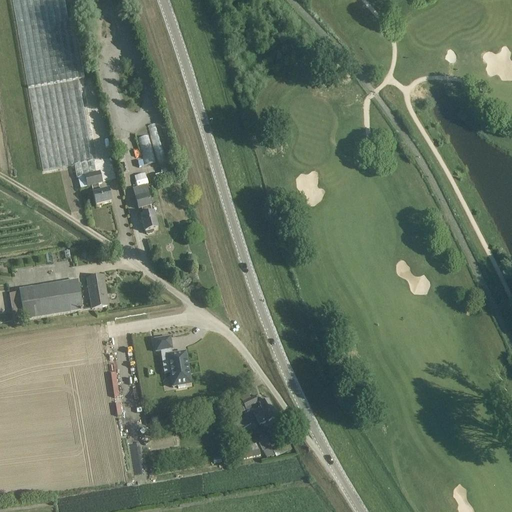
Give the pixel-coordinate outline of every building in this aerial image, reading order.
[(108,191),(100,193),(98,185),(102,184),(99,173),(96,174),(93,162),(78,79),(85,79),(75,19),(68,20),(64,0),(12,0),(43,172),(74,166),(77,180),(78,180),(81,190),(91,187),(93,195),(92,195),(95,207),(111,203),(108,191)] [(157,164),(166,162),(157,123),(149,125),(157,164)] [(138,138),(145,166),(156,163),(149,136),(138,138)] [(180,163),(173,166),(175,173),(182,170),(180,163)] [(154,233),(154,232),(158,230),(154,213),(152,214),(150,207),(151,207),(146,186),(133,190),(139,210),(141,209),(143,216),(140,217),(144,234),(146,234),(146,235),(148,236),(153,234),(154,233)] [(103,277),(87,280),(92,310),(109,307),(103,277)] [(19,291),(19,293),(9,294),(14,321),(23,319),(24,322),(83,312),(78,281),(19,291)] [(0,284),(0,313),(9,313),(8,284),(0,284)] [(154,341),(156,353),(161,352),(163,364),(168,363),(173,388),(178,387),(178,389),(186,387),(186,386),(191,385),(186,353),(172,355),(171,350),(172,350),(170,338),(154,341)] [(241,402),(232,406),(236,416),(246,411),(247,412),(255,409),(253,405),(259,402),(256,396),(251,398),(249,393),(239,398),(241,402)] [(259,426),(278,416),(268,399),(259,404),(262,408),(252,413),(259,426)] [(243,434),(241,431),(251,425),(246,417),(231,426),(233,429),(228,431),(230,436),(235,433),(238,437),(243,434)] [(275,456),(273,452),(264,434),(260,437),(261,438),(260,439),(261,442),(259,443),(267,459),(270,457),(271,458),(275,456)] [(273,451),(275,456),(276,457),(291,450),(288,444),(273,451)] [(244,460),(246,459),(260,456),(259,451),(256,445),(241,448),(244,460)]
